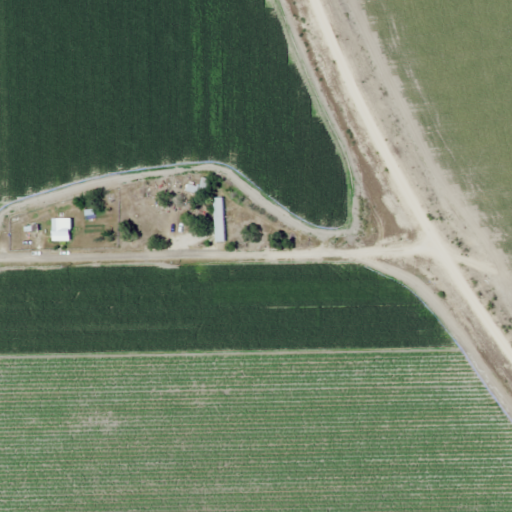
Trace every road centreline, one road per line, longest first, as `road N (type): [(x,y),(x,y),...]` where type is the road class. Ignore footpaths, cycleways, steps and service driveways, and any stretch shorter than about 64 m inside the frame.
road 1 (residential): [(0,254),(442,248)]
road 2 (track): [(511,347),(450,266),(352,92),(315,0)]
